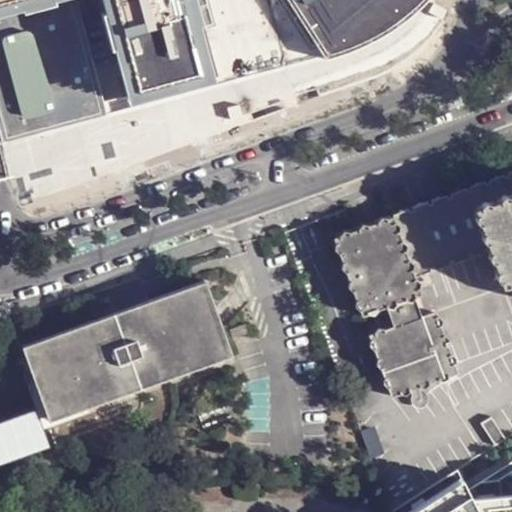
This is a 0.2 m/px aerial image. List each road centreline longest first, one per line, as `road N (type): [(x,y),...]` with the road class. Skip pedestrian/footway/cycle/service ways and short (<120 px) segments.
road 1 (residential): [(5,283),(289,191)]
road 2 (residential): [(270,151),(41,221),(8,223)]
road 3 (residential): [(289,191),(511,111)]
road 4 (residential): [(430,86),(270,151)]
